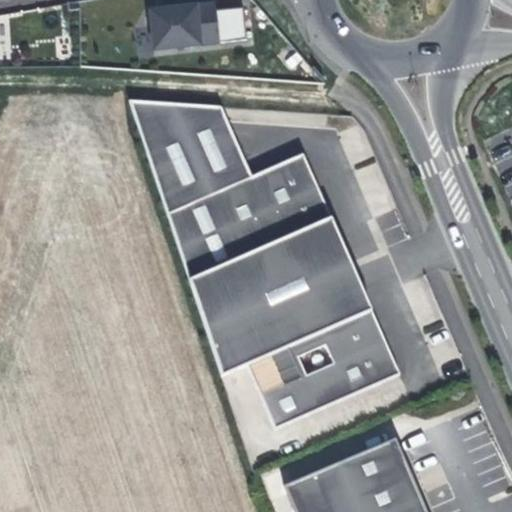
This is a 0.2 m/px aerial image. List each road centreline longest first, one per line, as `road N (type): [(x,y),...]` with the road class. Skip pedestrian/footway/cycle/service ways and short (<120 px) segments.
road 1 (track): [(0,85),(113,82),(328,98),(348,41)]
road 2 (tertiary): [(511,328),(401,55)]
